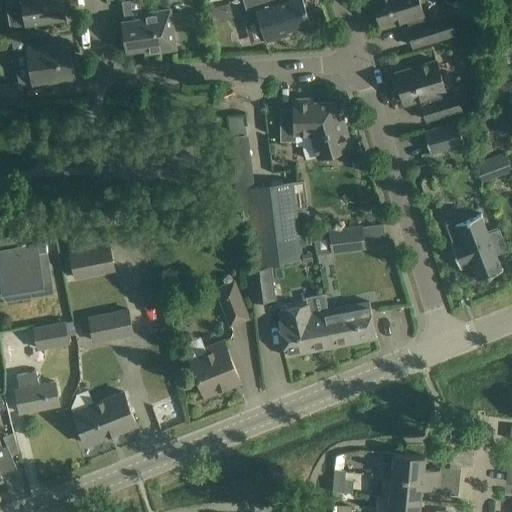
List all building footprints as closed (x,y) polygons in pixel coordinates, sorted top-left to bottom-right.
[(21,0),(26,25),(46,22),(65,19),(62,0),(21,0)] [(268,0),(242,0),(249,20),(257,17),(265,41),(289,34),(288,30),(310,24),(302,0),(289,0),(270,6),(268,0)] [(372,0),(374,4),(368,6),(373,21),(379,19),(381,27),(406,19),(408,27),(407,28),(413,46),(455,34),(449,15),(424,22),(422,15),(423,14),(418,0),(372,0)] [(142,18),(122,21),(124,36),(121,37),(123,47),(126,46),(127,51),(145,49),(145,53),(176,49),(170,9),(141,14),(142,18)] [(27,49),(29,64),(32,84),(74,77),(69,42),(27,49)] [(436,60),(395,73),(404,104),(422,98),(424,105),(422,105),(426,120),(461,110),(456,95),(447,98),(436,60)] [(20,83),(0,84),(0,104),(21,103),(20,83)] [(280,111),(280,131),(280,141),(296,141),(295,134),(311,133),(318,157),(351,148),(344,125),(341,127),(334,102),(312,103),(312,99),(294,99),(294,110),(280,111)] [(501,147),(497,137),(511,131),(511,103),(510,105),(505,105),(479,115),(487,137),(480,140),(485,153),(501,147)] [(424,131),(430,154),(431,153),(452,147),(463,144),(463,145),(465,144),(458,122),(457,122),(424,131)] [(511,171),(511,170),(504,151),(473,163),(482,183),(511,171)] [(257,265),(301,260),(293,196),(305,194),(303,181),(248,188),(257,265)] [(451,242),(450,242),(460,269),(461,268),(471,264),(476,278),(476,279),(502,269),(502,268),(501,268),(496,254),(507,250),(499,228),(488,232),(481,215),(481,214),(469,218),(466,219),(455,224),(460,239),(451,242)] [(173,224),(180,242),(200,234),(193,216),(173,224)] [(361,226),(329,230),(313,233),(316,254),(332,252),(364,248),(361,226)] [(18,247),(0,250),(0,269),(4,296),(28,291),(27,286),(43,283),(37,253),(47,252),(43,230),(16,235),(18,247)] [(116,271),(110,244),(68,252),(74,279),(116,271)] [(274,299),(270,266),(248,268),(252,302),(274,299)] [(140,279),(147,301),(156,298),(150,276),(140,279)] [(249,318),(234,280),(215,287),(230,326),(249,318)] [(327,325),(331,347),(376,338),(369,302),(329,310),(332,324),(327,325)] [(285,356),(331,347),(327,325),(332,324),(329,310),(310,313),(308,305),(281,310),(283,320),(278,322),(285,356)] [(134,335),(129,308),(87,316),(93,343),(134,335)] [(70,344),(65,321),(32,327),(37,350),(70,344)] [(190,360),(205,396),(240,382),(224,341),(206,348),(208,353),(190,360)] [(15,389),(16,393),(20,413),(59,405),(54,381),(39,385),(36,371),(16,375),(19,389),(15,389)] [(77,393),(71,406),(74,413),(72,414),(84,444),(132,425),(120,394),(94,405),(88,389),(77,393)] [(13,432),(3,437),(11,456),(19,452),(13,432)] [(343,470),(345,453),(336,457),(332,492),(353,493),(354,480),(345,480),(347,470),(343,470)] [(393,453),(391,474),(439,480),(440,470),(423,468),(425,456),(393,453)] [(389,496),(420,499),(421,489),(438,490),(439,480),(391,474),(389,496)] [(332,492),(332,501),(333,501),(342,501),(342,493),(332,492)] [(389,496),(387,511),(425,511),(419,511),(420,499),(389,496)]
